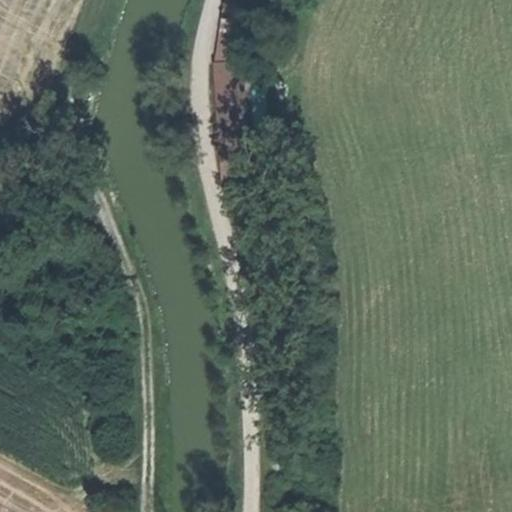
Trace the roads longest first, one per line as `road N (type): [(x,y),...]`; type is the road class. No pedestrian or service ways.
road 1 (track): [(110,0),(68,102),(115,237),(137,339),(149,511)]
road 2 (track): [(249,511),(247,357),(194,75),(213,0)]
